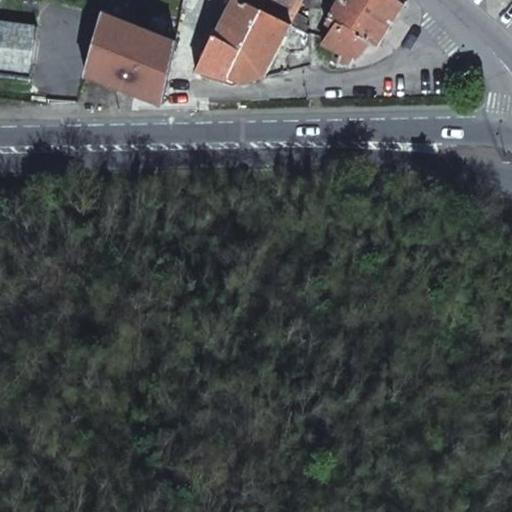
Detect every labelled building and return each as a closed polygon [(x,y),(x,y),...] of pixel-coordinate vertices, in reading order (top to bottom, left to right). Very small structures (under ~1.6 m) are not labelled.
[(241,84),(264,78),(291,25),(262,10),(242,0),(233,0),(214,36),(212,35),(195,70),(211,75),(227,80),(227,77),(241,84)] [(242,0),(262,10),(267,0),(242,0)] [(291,25),(306,31),(309,26),(306,24),(309,19),(297,12),(302,0),(267,0),(262,10),(291,25)] [(329,64),(351,65),(356,59),(356,60),(371,43),(377,47),(406,4),(399,0),(339,0),(329,18),(327,17),(326,19),(328,20),(325,23),(334,28),(323,43),(336,51),(333,57),(329,64)] [(123,90),(161,105),(177,41),(106,13),(86,75),(123,90)] [(0,72),(30,77),(33,52),(36,27),(0,22),(0,72)]
